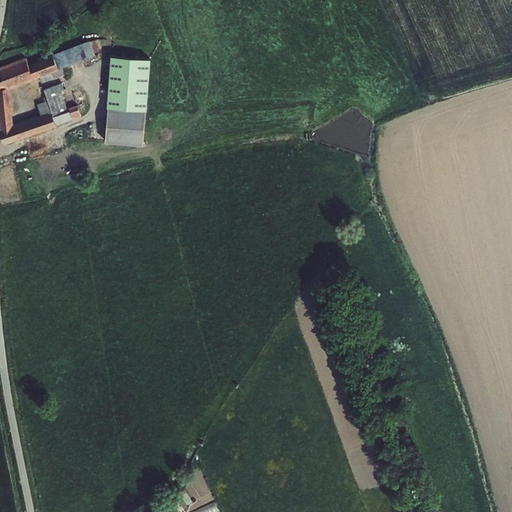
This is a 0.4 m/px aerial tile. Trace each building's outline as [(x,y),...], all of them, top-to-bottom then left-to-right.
[(90,53),(86,42),(30,64),(27,57),(0,68),(0,110),(1,120),(13,116),(9,85),(90,53)] [(130,51),(109,51),(109,66),(130,66),(130,51)] [(134,106),(134,66),(109,66),(107,66),(106,105),(108,105),(134,106)] [(14,127),(3,131),(4,143),(74,118),(70,106),(67,108),(59,84),(64,83),(60,70),(41,76),(51,108),(47,110),(48,114),(14,127)] [(78,103),(70,106),(74,118),(82,115),(78,103)] [(108,105),(108,121),(108,140),(146,140),(146,106),(134,106),(108,105)] [(14,127),(13,116),(1,120),(3,131),(14,127)] [(219,511),(222,511),(218,502),(190,511),(219,511)]
